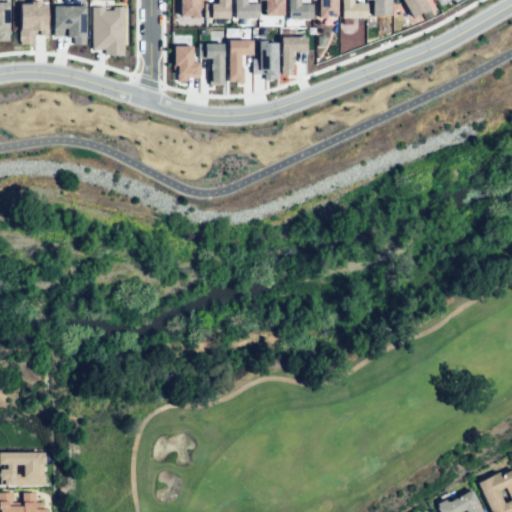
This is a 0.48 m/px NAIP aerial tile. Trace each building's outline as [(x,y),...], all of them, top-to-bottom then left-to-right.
[(178,0),(178,16),(198,16),(198,0),(178,0)] [(202,17),(228,18),(228,0),(214,0),(214,3),(203,3),(202,17)] [(258,18),(258,3),(246,3),(245,0),(232,0),(233,18),(258,18)] [(300,0),(285,0),(286,18),(311,18),(310,3),(301,4),(300,0)] [(316,0),(317,16),(337,16),(336,0),(316,0)] [(339,0),(339,17),(364,18),(364,2),(351,2),(351,0),(339,0)] [(370,0),(371,15),(388,15),(388,0),(370,0)] [(400,0),(409,17),(427,9),(422,0),(400,0)] [(7,1),(0,1),(0,40),(8,40),(7,1)] [(17,2),(18,44),(33,44),(32,35),(46,35),(46,2),(17,2)] [(84,5),(51,5),(52,36),(71,36),(72,44),(84,44),(84,5)] [(122,55),(122,7),(90,7),(90,49),(102,49),(102,55),(122,55)] [(304,36),(279,36),(279,74),(291,74),(291,52),(304,52),(304,36)] [(225,40),(226,82),(240,82),(240,54),(251,54),(251,39),(225,40)] [(262,80),(277,79),(276,41),(256,41),(256,58),(249,58),(249,74),(262,73),(262,80)] [(222,42),(196,43),(196,57),(208,57),(208,84),(223,84),(222,42)] [(191,61),(191,45),(171,45),(172,70),(175,70),(175,81),(184,81),(184,77),(198,77),(198,61),(191,61)] [(0,485),(42,485),(42,451),(0,451),(0,485)] [(511,468),(479,484),(491,511),(511,511),(511,501),(504,505),(498,492),(506,489),(509,496),(511,494),(511,468)] [(483,511),(472,490),(450,501),(448,499),(438,504),(441,511),(483,511)] [(0,511),(43,511),(43,508),(33,508),(33,492),(20,492),(20,502),(10,502),(10,492),(0,492),(0,511)]
